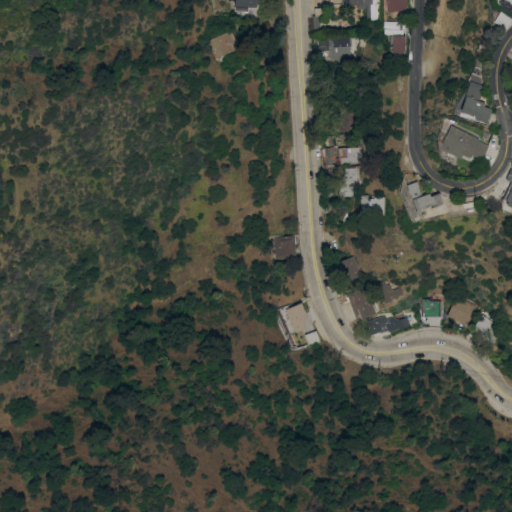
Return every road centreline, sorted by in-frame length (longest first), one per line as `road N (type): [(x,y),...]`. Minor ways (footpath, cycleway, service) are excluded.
road 1 (secondary): [(511,400),(467,355),(433,346),(364,350),(336,323),(312,236),(301,0)]
road 2 (residential): [(511,36),(497,55),(506,156),(483,184),(429,177),(416,156),(415,122),(426,0)]
